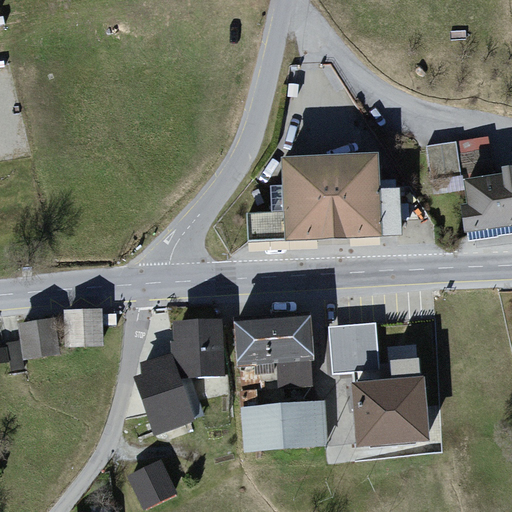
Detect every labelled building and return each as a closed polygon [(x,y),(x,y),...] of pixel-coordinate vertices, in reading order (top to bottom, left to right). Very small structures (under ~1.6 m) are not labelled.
[(489,132),(421,139),(427,196),(463,192),(468,243),(511,238),(511,169),(493,172),(489,132)] [(381,153),(283,157),(287,239),(384,235),(381,153)] [(105,304),(64,305),(66,347),(107,345),(105,304)] [(314,315),(237,316),(238,387),(265,387),(265,378),(273,378),(273,391),(315,390),(314,315)] [(57,319),(20,322),(22,358),(60,355),(57,319)] [(148,374),(139,377),(155,431),(205,416),(194,379),(228,376),(229,319),(177,322),(176,350),(146,362),(148,374)] [(381,374),(381,326),(333,325),(332,373),(381,374)] [(429,380),(357,384),(361,446),(433,442),(429,380)] [(327,402),(240,403),(240,451),(328,450),(327,402)] [(174,455),(128,477),(143,509),(190,486),(174,455)]
